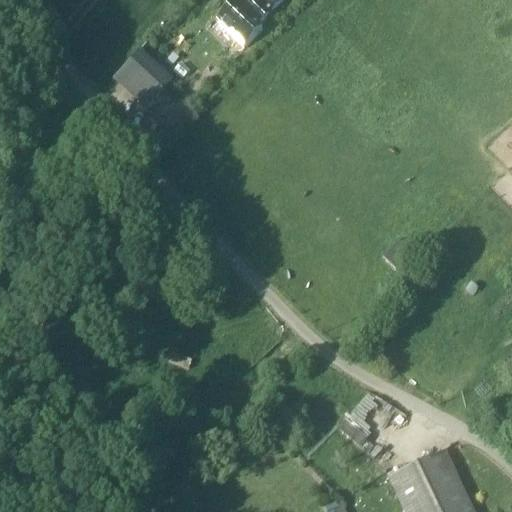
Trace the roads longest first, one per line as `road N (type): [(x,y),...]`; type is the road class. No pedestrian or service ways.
road 1 (residential): [(511,470),(347,368),(220,250),(108,115)]
road 2 (track): [(108,115),(3,0)]
